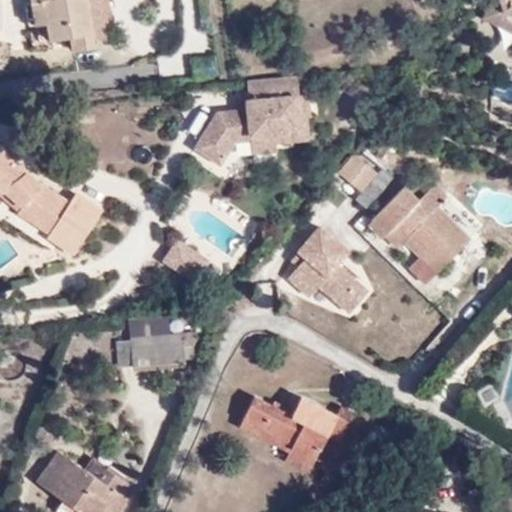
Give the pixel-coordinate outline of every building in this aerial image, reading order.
[(74,48),(93,45),(93,39),(87,0),(31,0),(32,3),(44,2),(46,22),(49,37),(73,34),(74,48)] [(87,0),(93,39),(115,37),(110,0),(87,0)] [(503,0),(490,0),(483,16),(511,29),(511,19),(502,14),(503,0)] [(511,0),(503,0),(502,14),(511,19),(511,0)] [(46,22),(44,2),(32,3),(26,4),(29,24),(36,23),(46,22)] [(46,22),(36,23),(38,39),(49,37),(46,22)] [(292,75),(242,80),(244,100),(242,100),(243,109),(235,110),(215,112),(191,146),(217,163),(232,140),(248,139),(248,135),(270,133),(271,142),(305,139),(303,117),(306,117),(304,94),(294,95),(292,75)] [(243,109),(242,100),(234,101),(235,110),(243,109)] [(270,133),(248,135),(248,139),(249,153),(272,150),(271,142),(270,133)] [(15,155),(0,137),(0,190),(15,201),(14,205),(47,226),(67,196),(37,175),(17,153),(15,155)] [(381,155),(386,148),(378,142),(373,149),(381,155)] [(359,157),(365,150),(361,145),(354,153),(359,157)] [(351,190),(365,171),(352,162),(338,180),(351,190)] [(436,268),(468,237),(435,205),(445,195),(433,183),(422,193),(417,198),(403,183),(370,216),(397,243),(404,236),(420,252),(436,268)] [(287,279),(301,292),(306,285),(314,292),(319,286),(321,288),(343,307),(360,284),(336,264),(348,250),(318,226),(298,251),(299,251),(304,256),(303,258),(297,265),(286,278),(287,279)] [(194,270),(208,249),(176,228),(162,249),(194,270)] [(303,258),(304,256),(299,251),(291,260),(297,265),(303,258)] [(410,263),(426,279),(436,268),(420,252),(410,263)] [(349,312),(368,290),(360,284),(343,307),(349,312)] [(301,292),(309,298),(314,292),(306,285),(301,292)] [(125,308),(126,327),(126,356),(178,353),(177,348),(185,346),(185,333),(189,328),(189,322),(164,323),(163,305),(125,308)] [(112,357),(126,356),(126,327),(111,327),(112,357)] [(240,410),(288,433),(314,445),(321,448),(328,432),(340,436),(352,409),(334,400),(330,409),(296,394),(289,408),(249,391),(240,410)] [(283,445),(288,433),(240,410),(234,422),(283,445)] [(303,467),(314,445),(288,433),(283,445),(278,456),(303,467)] [(111,502),(125,480),(87,452),(79,462),(47,440),(27,468),(86,511),(113,511),(117,508),(111,502)] [(485,481),(499,454),(482,445),(475,458),(469,456),(463,470),(485,481)] [(406,511),(447,511),(412,497),(406,511)]
